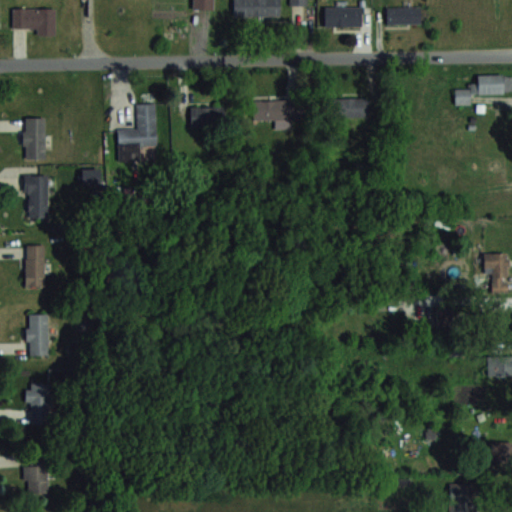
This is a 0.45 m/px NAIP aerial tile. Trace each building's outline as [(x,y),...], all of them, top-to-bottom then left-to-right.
[(192,0),(193,9),(212,9),(211,0),(192,0)] [(279,16),(279,0),(233,0),(234,16),(279,16)] [(361,6),(325,6),(325,26),(361,26),(361,6)] [(421,6),(386,6),(386,23),(421,23),(421,6)] [(36,34),(56,34),(56,7),(12,7),(12,27),(36,27),(36,34)] [(503,73),(473,73),(473,87),(454,87),(454,104),(471,104),(471,93),(503,93),(503,73)] [(366,116),(366,97),(330,97),(330,116),(366,116)] [(253,99),(253,119),(275,119),(275,128),(293,128),(293,119),(303,119),(303,99),(253,99)] [(157,102),(137,102),(137,128),(116,128),(116,151),(139,151),(139,145),(157,145),(157,102)] [(190,106),(190,124),(229,124),(229,106),(190,106)] [(45,117),(23,117),(23,158),(45,158),(45,117)] [(481,160),(470,160),(470,173),(481,173),(481,160)] [(25,217),(48,217),(48,174),(25,174),(25,217)] [(24,245),(24,287),(45,287),(45,245),(24,245)] [(491,273),(491,292),(508,292),(508,252),(484,252),(484,273),(491,273)] [(437,328),(453,327),(451,308),(436,309),(437,328)] [(26,354),(48,354),(48,312),(26,312),(26,354)] [(511,374),(511,355),(487,355),(487,374),(511,374)] [(54,422),(54,383),(31,383),(31,422),(54,422)] [(511,441),(489,441),(489,460),(511,460),(511,441)] [(48,492),(48,464),(25,464),(25,492),(48,492)] [(475,511),(476,483),(449,483),(449,511),(475,511)]
